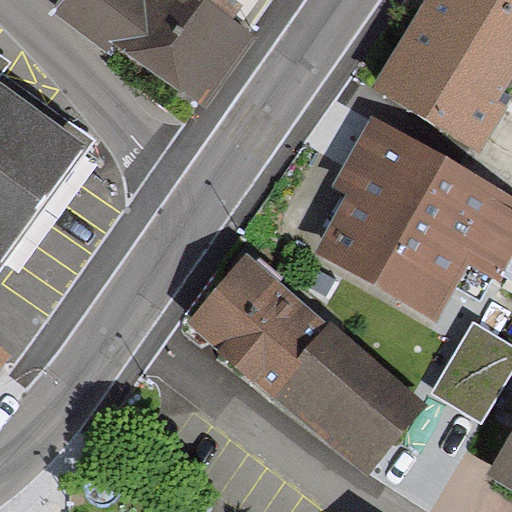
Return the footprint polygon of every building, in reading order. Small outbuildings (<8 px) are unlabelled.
[(62,0),(57,8),(189,103),(263,0),(62,0)] [(511,0),(435,0),(379,91),(475,149),(511,88),(511,0)] [(0,266),(2,263),(82,150),(0,91),(0,266)] [(511,295),(511,205),(364,125),(328,189),(348,200),(314,260),(429,324),(461,267),(511,295)] [(244,254),(186,321),(269,392),(327,325),(244,254)] [(327,325),(269,392),(365,476),(429,401),(332,318),(327,325)] [(511,347),(474,326),(434,394),(480,421),(511,365),(511,347)] [(511,428),(488,468),(511,482),(511,428)]
